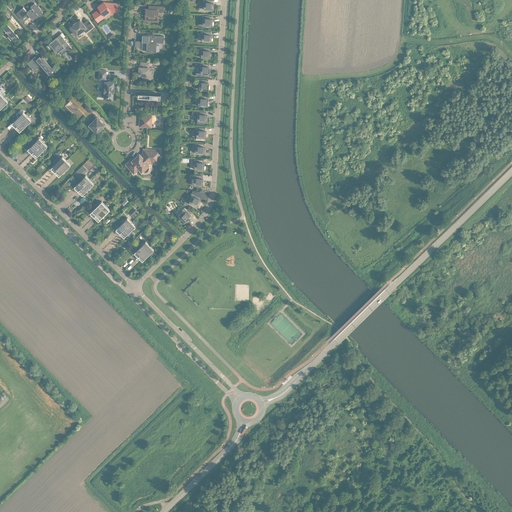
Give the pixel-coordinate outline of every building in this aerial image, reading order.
[(37,3),(36,4),(33,0),(29,4),(30,5),(26,9),(22,4),(15,11),(20,17),(27,11),(32,17),(37,12),(38,14),(42,10),(38,7),(39,6),(37,3)] [(110,10),(117,11),(117,1),(107,0),(104,2),(103,0),(101,0),(96,3),(98,6),(91,11),(97,19),(104,14),(103,12),(109,8),(110,10)] [(203,1),(202,7),(206,7),(206,8),(209,9),(209,7),(212,8),(212,3),(211,3),(211,0),(201,0),(201,1),(203,1)] [(157,9),(162,9),(162,4),(153,4),(153,7),(144,6),(144,12),(144,13),(144,18),(156,19),(157,9)] [(202,17),(201,23),(205,23),(205,24),(208,25),(208,23),(211,24),(211,19),(210,19),(211,14),(200,13),(200,17),(202,17)] [(16,26),(16,25),(8,17),(5,20),(6,22),(2,25),(3,26),(0,30),(0,31),(6,35),(5,35),(7,34),(10,37),(11,35),(14,38),(18,35),(12,28),(16,25),(16,26)] [(84,30),(93,24),(88,18),(82,22),(79,17),(69,25),(75,32),(82,27),(84,30)] [(201,33),(201,39),(210,39),(211,35),(209,35),(210,30),(200,29),(199,32),(201,33)] [(155,40),(162,41),(162,34),(141,32),(141,39),(146,40),(146,49),(154,49),(155,40)] [(55,35),(48,40),(54,47),(53,47),(56,51),(59,48),(60,50),(64,46),(66,49),(70,45),(60,34),(56,37),(55,35)] [(200,48),(200,55),(209,55),(210,51),(208,51),(209,46),(199,45),(198,48),(200,48)] [(34,53),(26,60),(33,68),(39,62),(48,72),(52,69),(50,68),(51,67),(52,67),(40,54),(39,55),(38,56),(39,57),(37,58),(34,53)] [(147,65),(147,61),(140,60),(140,65),(139,65),(139,67),(138,67),(138,72),(142,72),(141,77),(149,77),(149,76),(151,76),(151,72),(149,72),(149,68),(147,68),(147,65)] [(195,73),(206,74),(206,71),(208,71),(209,67),(207,67),(208,62),(198,61),(198,64),(199,64),(199,71),(195,70),(195,73)] [(103,96),(111,97),(112,79),(106,79),(106,77),(104,77),(105,69),(98,68),(98,77),(102,77),(102,79),(104,79),(103,85),(101,85),(101,90),(103,90),(103,96)] [(198,80),(198,87),(201,87),(201,88),(204,88),(204,87),(207,87),(208,83),(207,83),(207,78),(197,77),(197,80),(198,80)] [(200,104),(203,104),(203,103),(207,103),(207,99),(206,99),(206,94),(196,93),(195,103),(200,103),(200,104)] [(67,97),(60,104),(68,113),(74,107),(69,102),(71,100),(67,97)] [(12,118),(16,122),(26,113),(22,109),(12,118)] [(196,121),(204,122),(204,119),(206,119),(206,115),(205,115),(205,110),(191,109),(191,112),(196,112),(196,121)] [(26,113),(16,122),(20,127),(30,117),(26,113)] [(97,117),(98,116),(94,113),(90,116),(92,118),(90,120),(90,124),(92,127),(91,128),(95,132),(99,128),(98,127),(101,124),(101,120),(97,117)] [(138,124),(146,124),(149,124),(150,114),(139,113),(138,124)] [(195,128),(195,135),(198,135),(198,136),(201,136),(201,135),(205,135),(205,131),(204,131),(204,125),(194,125),(194,128),(195,128)] [(29,133),(24,138),(27,141),(32,137),(29,133)] [(28,144),(32,148),(42,139),(38,135),(28,144)] [(42,139),(32,148),(36,153),(46,143),(42,139)] [(194,144),(194,151),(197,151),(197,152),(200,152),(200,151),(204,151),(204,147),(203,147),(203,141),(193,141),(193,144),(194,144)] [(161,148),(145,147),(142,147),(142,150),(139,153),(138,151),(137,151),(135,151),(135,152),(134,153),(135,154),(136,155),(131,159),(130,157),(125,162),(130,169),(133,166),(135,168),(138,165),(141,168),(141,169),(142,169),(143,170),(144,170),(145,170),(145,169),(146,169),(147,169),(147,168),(148,167),(148,166),(148,165),(148,164),(147,164),(147,163),(152,159),(156,159),(156,156),(160,156),(161,148)] [(51,163),(55,167),(65,158),(61,153),(51,163)] [(193,160),(193,167),(197,167),(196,168),(199,168),(199,167),(203,167),(203,163),(202,163),(202,157),(192,157),(192,160),(193,160)] [(65,158),(55,167),(59,171),(69,162),(65,158)] [(74,182),(79,186),(88,177),(84,172),(74,182)] [(192,183),(202,183),(202,179),(201,179),(201,173),(191,173),(191,176),(193,176),(192,183)] [(88,177),(79,186),(83,190),(92,181),(88,177)] [(190,194),(188,200),(191,201),(190,202),(193,204),(193,202),(197,204),(198,200),(197,199),(200,194),(195,192),(196,189),(191,189),(189,193),(190,194)] [(90,208),(95,212),(104,202),(100,198),(90,208)] [(104,202),(95,212),(99,216),(103,212),(108,207),(104,202)] [(181,209),(177,213),(179,216),(178,216),(180,218),(181,218),(184,220),(187,217),(186,216),(190,212),(183,205),(180,208),(181,209)] [(116,224),(120,228),(130,219),(126,215),(116,224)] [(130,219),(120,228),(124,233),(129,228),(134,223),(130,219)] [(134,248),(139,252),(148,242),(144,238),(134,248)] [(148,242),(139,252),(143,256),(152,247),(148,242)]
